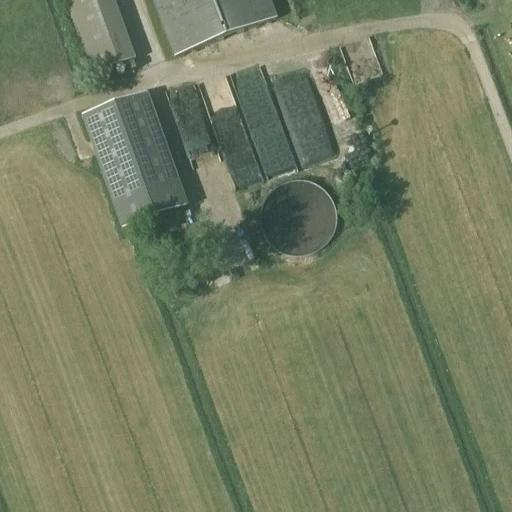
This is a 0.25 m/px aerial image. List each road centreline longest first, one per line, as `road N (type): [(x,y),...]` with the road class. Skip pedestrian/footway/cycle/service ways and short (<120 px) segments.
road 1 (track): [(511,102),(489,43),(429,10),(158,80),(126,0)]
road 2 (track): [(158,80),(0,133)]
